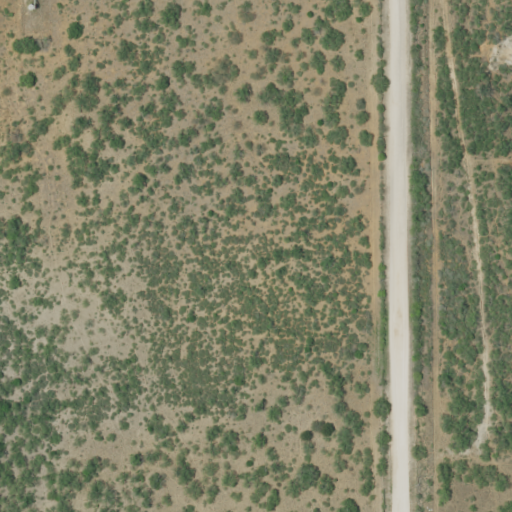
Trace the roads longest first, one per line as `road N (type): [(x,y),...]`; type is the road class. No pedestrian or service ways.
road 1 (residential): [(406,511),(408,223),(394,170),(396,0)]
road 2 (residential): [(394,170),(511,195)]
